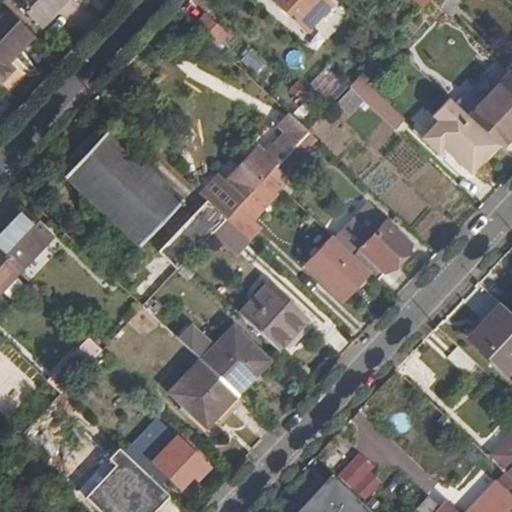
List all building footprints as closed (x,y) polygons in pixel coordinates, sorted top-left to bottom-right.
[(11,0),(35,22),(51,3),(57,8),(63,0),(11,0)] [(330,5),(324,0),(270,0),(305,32),(330,5)] [(441,8),(432,0),(430,0),(421,11),(430,19),(441,8)] [(51,3),(35,22),(39,26),(57,8),(51,3)] [(0,7),(0,81),(14,66),(7,60),(32,33),(2,5),(0,7)] [(430,19),(421,11),(390,43),(400,51),(430,19)] [(204,12),(192,24),(216,45),(227,33),(204,12)] [(467,115),(497,144),(501,146),(511,134),(511,74),(509,72),(467,115)] [(361,99),(363,101),(400,137),(411,125),(372,87),(361,99)] [(361,99),(352,91),(340,103),(351,113),(363,101),(361,99)] [(467,115),(448,97),(431,115),(437,121),(421,136),(438,153),(444,147),(470,172),(497,144),(467,115)] [(205,200),(225,218),(243,199),(266,175),(307,130),(288,112),(275,126),(282,132),(262,155),(255,148),(223,182),(216,175),(199,194),(205,200)] [(183,199),(107,129),(65,175),(141,245),(183,199)] [(317,140),(307,130),(266,175),(274,182),(283,172),(285,174),(317,140)] [(266,175),(243,199),(225,218),(240,233),(248,241),(260,228),(252,220),(282,189),(274,182),(266,175)] [(225,218),(205,200),(158,251),(178,269),(184,261),(212,232),(225,218)] [(353,256),(377,278),(408,244),(365,203),(333,237),(334,238),(353,256)] [(0,254),(19,272),(51,237),(19,207),(0,226),(0,254)] [(240,233),(225,218),(212,232),(236,254),(248,241),(240,233)] [(353,256),(334,238),(308,265),(341,297),(364,273),(349,260),(353,256)] [(0,292),(19,272),(0,254),(0,292)] [(267,282),(238,313),(278,350),(307,319),(267,282)] [(511,368),(511,315),(498,303),(467,336),(507,374),(511,368)] [(232,326),(200,360),(236,394),(269,359),(232,326)] [(477,366),(457,347),(447,358),(468,376),(477,366)] [(200,360),(198,358),(166,391),(211,432),(242,400),(236,394),(200,360)] [(33,451),(50,468),(62,455),(76,439),(86,429),(69,413),(33,451)] [(488,456),(511,478),(511,431),(494,451),(488,456)] [(208,467),(176,437),(152,462),(179,488),(193,473),(198,478),(208,467)] [(76,439),(62,455),(70,463),(85,447),(76,439)] [(352,452),(332,473),(349,489),(369,468),(352,452)] [(331,475),(321,486),(324,488),(335,478),(331,475)] [(321,486),(296,511),(369,511),(370,511),(335,478),(324,488),(321,486)] [(504,511),(511,504),(511,495),(496,481),(467,511),(459,511),(447,500),(441,507),(436,511),(504,511)] [(430,497),(418,510),(419,511),(436,511),(441,507),(430,497)]
